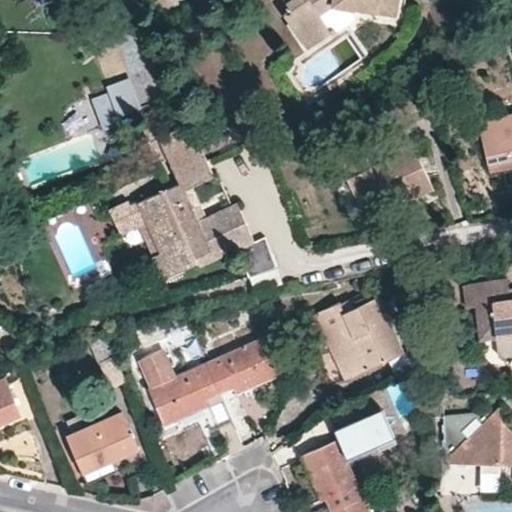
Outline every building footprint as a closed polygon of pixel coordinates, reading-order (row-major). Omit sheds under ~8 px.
[(284,0),(291,11),(284,15),(300,40),(325,23),(320,14),(332,5),(353,9),(355,0),(372,0),(396,4),(396,0),(284,0)] [(372,0),(355,0),(353,9),(393,16),(396,4),(372,0)] [(300,40),(305,48),(331,32),(325,23),(300,40)] [(164,98),(152,68),(129,78),(130,80),(141,107),(164,98)] [(141,107),(130,80),(114,86),(127,120),(143,113),(141,107)] [(511,165),(511,113),(478,121),(475,110),(462,114),(468,140),(480,137),(488,171),(511,165)] [(138,225),(147,221),(160,252),(151,255),(161,278),(197,262),(195,257),(231,241),(235,249),(253,241),(235,204),(205,217),(196,220),(182,191),(192,186),(212,178),(188,124),(157,138),(177,184),(129,205),(138,225)] [(390,160),(380,165),(368,137),(324,157),(337,184),(345,180),(352,196),(356,195),(365,216),(369,222),(389,211),(386,204),(407,193),(411,200),(431,191),(421,170),(412,151),(390,160)] [(389,156),(390,160),(412,151),(410,146),(389,156)] [(196,220),(205,217),(192,186),(182,191),(196,220)] [(128,202),(109,210),(119,233),(138,225),(129,205),(128,202)] [(147,221),(138,225),(151,255),(160,252),(147,221)] [(235,249),(231,241),(195,257),(197,262),(199,266),(235,249)] [(511,298),(509,299),(508,289),(506,279),(462,286),(465,308),(475,307),(480,339),(496,337),(499,355),(505,359),(511,357),(511,298)] [(402,352),(377,297),(343,312),(338,302),(314,314),(344,379),(380,363),(402,352)] [(136,333),(142,346),(186,326),(179,313),(136,333)] [(280,374),(264,336),(205,362),(220,394),(231,389),(239,385),(242,391),(280,374)] [(105,337),(90,343),(98,361),(112,355),(105,337)] [(418,363),(412,352),(393,361),(399,372),(418,363)] [(114,358),(100,364),(110,387),(124,381),(114,358)] [(220,394),(205,362),(146,388),(163,425),(178,419),(203,408),(200,402),(220,394)] [(0,380),(0,422),(19,415),(4,379),(0,380)] [(231,389),(234,394),(242,391),(239,385),(231,389)] [(222,399),(220,394),(200,402),(203,408),(222,399)] [(383,407),(333,427),(346,459),(396,439),(383,407)] [(228,454),(243,447),(227,412),(212,418),(228,454)] [(447,455),(452,461),(476,462),(476,469),(498,470),(499,463),(511,463),(511,434),(497,419),(490,412),(447,455)] [(81,466),(107,455),(109,459),(136,448),(120,413),(68,435),(81,466)] [(331,511),(362,497),(338,439),(301,456),(320,501),(326,499),(331,511)] [(109,459),(107,455),(81,466),(83,470),(109,459)] [(420,485),(414,473),(396,482),(401,492),(420,485)] [(330,511),(368,511),(362,497),(331,511),(330,511)]
